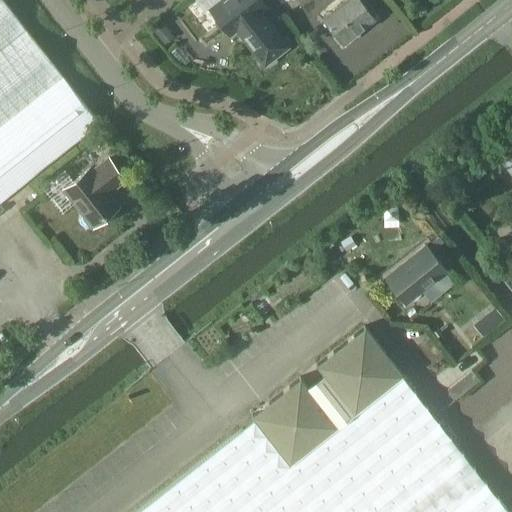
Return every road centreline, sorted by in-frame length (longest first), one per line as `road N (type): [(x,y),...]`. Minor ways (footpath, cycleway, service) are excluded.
road 1 (secondary): [(0,410),(266,213)]
road 2 (secondary): [(251,193),(95,315),(0,406)]
road 3 (unclassified): [(94,53),(135,103),(192,132),(251,193)]
road 4 (secondary): [(266,213),(368,132),(422,75)]
road 5 (secondary): [(422,75),(251,193)]
road 6 (unknown): [(213,407),(363,295)]
road 7 (unknown): [(213,407),(82,511)]
road 8 (unknown): [(140,311),(213,407)]
